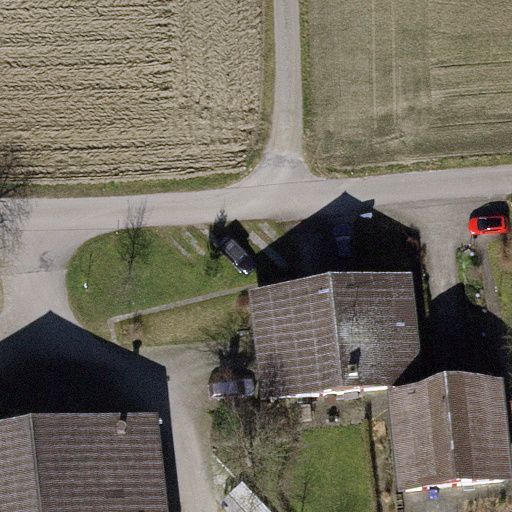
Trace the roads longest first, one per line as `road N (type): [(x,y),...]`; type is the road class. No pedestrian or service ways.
road 1 (track): [(0,203),(511,165)]
road 2 (track): [(293,185),(289,0)]
